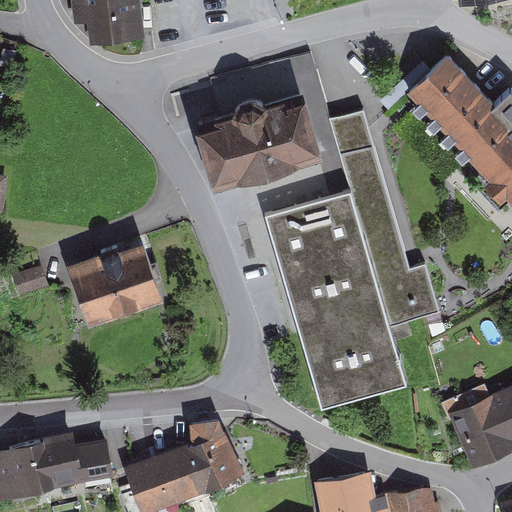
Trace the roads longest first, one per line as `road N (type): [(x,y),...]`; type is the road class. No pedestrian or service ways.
road 1 (residential): [(438,11),(326,26),(113,88)]
road 2 (residential): [(113,88),(174,155),(209,219),(240,297),(242,383)]
road 3 (residential): [(482,494),(354,451),(263,403),(242,383)]
road 4 (residential): [(242,383),(213,405),(148,415),(0,420)]
